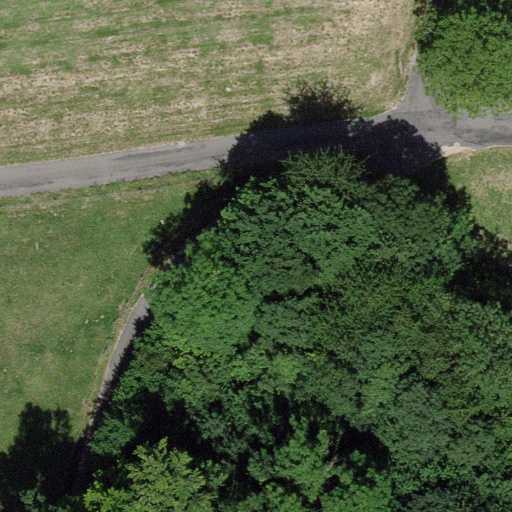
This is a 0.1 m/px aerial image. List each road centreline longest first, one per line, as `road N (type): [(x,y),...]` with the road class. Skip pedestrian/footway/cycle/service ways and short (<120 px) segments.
road 1 (residential): [(8,511),(67,476),(163,262),(452,127)]
road 2 (unclassified): [(452,127),(0,189)]
road 3 (track): [(437,0),(394,135)]
